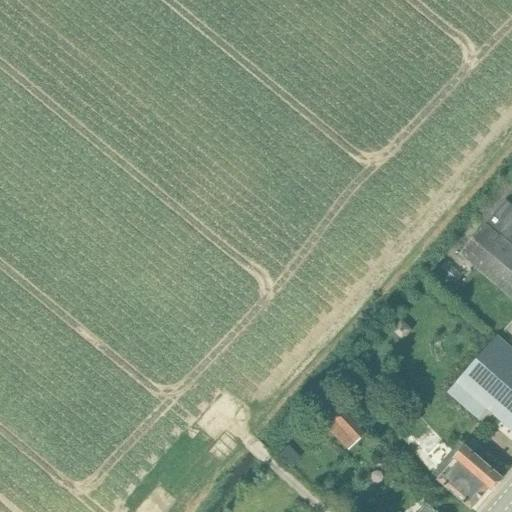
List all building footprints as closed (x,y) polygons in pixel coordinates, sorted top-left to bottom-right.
[(485,221),(511,243),(511,205),(506,200),(511,192),(511,172),(477,215),(485,221)] [(511,243),(485,221),(458,254),(511,298),(511,243)] [(491,410),(505,423),(511,429),(511,347),(500,337),(459,382),(491,410)] [(466,408),(475,397),(459,382),(450,395),(466,408)] [(490,410),(491,410),(475,397),(466,409),(480,422),(490,410)] [(334,402),(317,418),(327,428),(334,421),(349,437),(359,428),(334,402)] [(437,466),(452,450),(436,437),(422,453),(437,466)] [(472,508),(490,488),(495,487),(501,480),(501,475),(467,446),(439,479),(472,508)] [(436,511),(427,503),(419,511),(436,511)]
